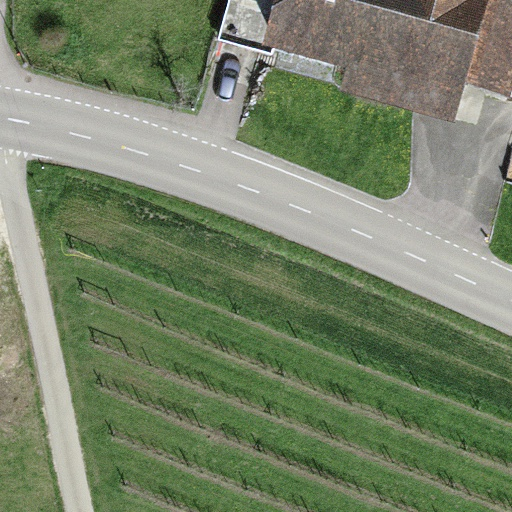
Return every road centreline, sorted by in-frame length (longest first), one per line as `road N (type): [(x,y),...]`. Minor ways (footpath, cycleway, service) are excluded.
road 1 (tertiary): [(1,118),(199,170),(511,299)]
road 2 (unclassified): [(78,511),(1,118)]
